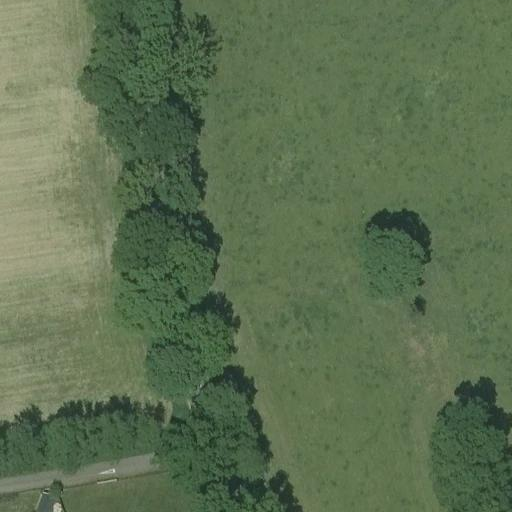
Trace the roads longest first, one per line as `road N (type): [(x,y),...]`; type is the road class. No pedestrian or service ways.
road 1 (tertiary): [(215,447),(165,280),(134,0)]
road 2 (unclassified): [(0,485),(215,447)]
